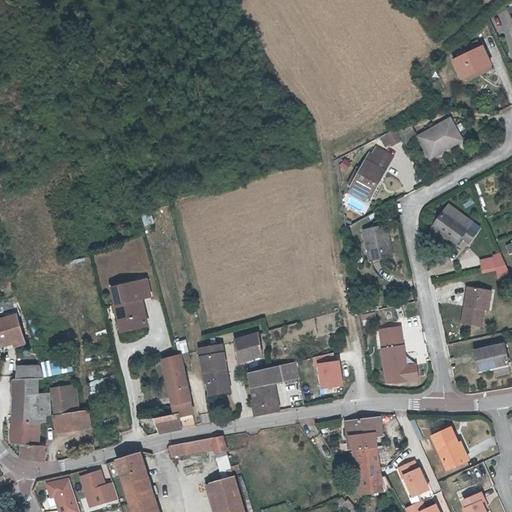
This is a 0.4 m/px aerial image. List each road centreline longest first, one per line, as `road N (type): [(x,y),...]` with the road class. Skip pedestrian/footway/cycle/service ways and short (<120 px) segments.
road 1 (residential): [(444,404),(365,404),(200,429),(64,466),(19,470)]
road 2 (residential): [(511,145),(407,206),(444,404)]
road 3 (track): [(365,404),(320,144)]
